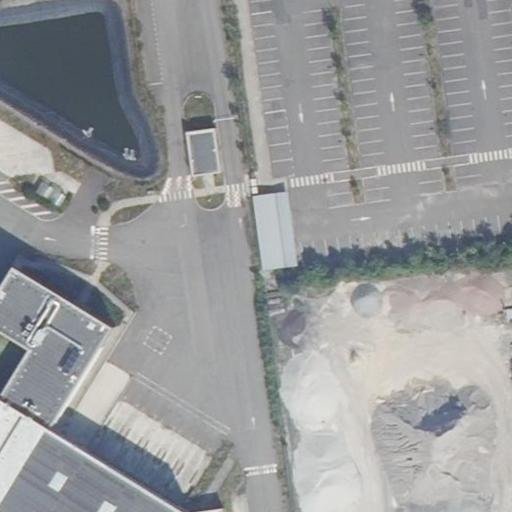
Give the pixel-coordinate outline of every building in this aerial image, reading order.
[(219,128),(191,131),(195,174),(223,172),(219,128)] [(258,194),(264,269),(297,266),(292,192),(258,194)] [(0,336),(29,354),(0,399),(0,404),(48,434),(112,331),(11,269),(0,286),(0,336)] [(0,404),(0,511),(220,511),(221,511),(213,511),(179,511),(48,434),(0,404)] [(67,426),(90,441),(98,428),(75,414),(67,426)]
